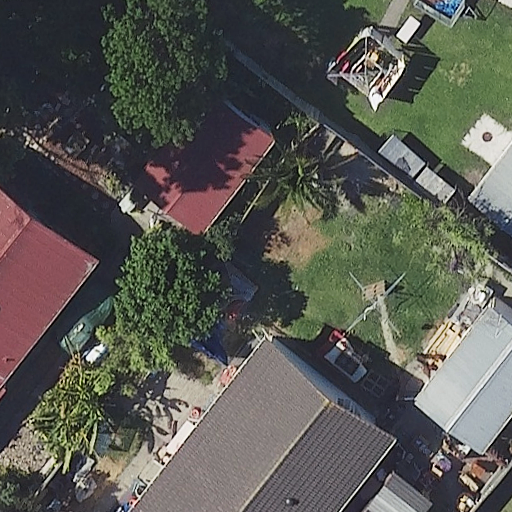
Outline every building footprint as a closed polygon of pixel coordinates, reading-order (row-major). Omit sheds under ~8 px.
[(257,118),(187,64),(115,159),(186,213),(257,118)] [(511,89),(448,171),(511,220),(511,89)] [(0,329),(82,225),(0,160),(0,329)] [(511,369),(511,305),(475,276),(397,375),(465,429),(511,369)] [(294,511),(372,411),(242,311),(87,511),(294,511)]
